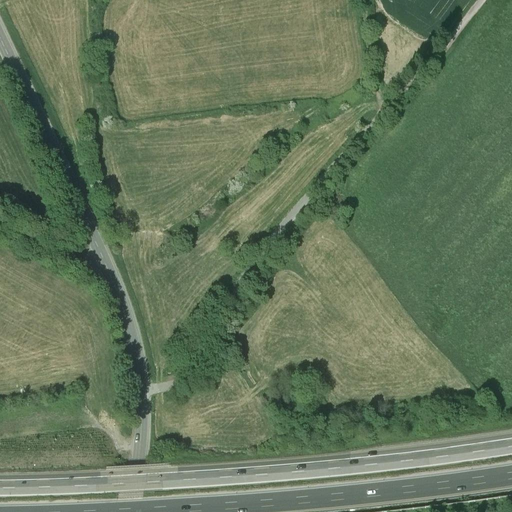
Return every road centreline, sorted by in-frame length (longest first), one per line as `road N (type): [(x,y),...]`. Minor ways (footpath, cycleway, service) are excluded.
road 1 (track): [(363,99),(347,135),(269,221),(178,230),(146,213),(97,127),(0,5)]
road 2 (track): [(140,392),(186,377),(255,256),(484,0)]
road 3 (motorway): [(511,447),(301,472),(0,489)]
road 4 (motorway): [(94,511),(511,473)]
road 5 (unclassified): [(140,392),(135,333),(118,281),(0,31)]
road 6 (track): [(376,93),(363,99),(344,79),(150,0)]
road 7 (residential): [(126,511),(140,392)]
